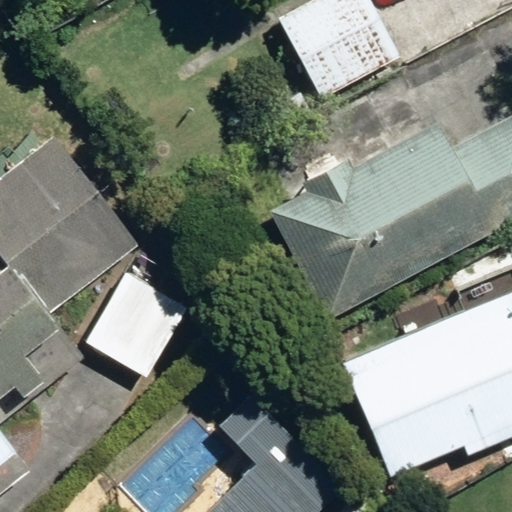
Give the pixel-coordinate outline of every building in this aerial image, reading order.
[(395,61),(363,0),(311,0),(271,21),(314,103),(395,61)] [(263,215),(321,324),(511,224),(511,112),(444,148),(432,125),(344,171),(339,161),(293,186),(298,197),(263,215)] [(130,250),(42,141),(0,174),(0,273),(39,322),(130,250)] [(0,273),(0,420),(72,364),(39,322),(0,273)] [(141,379),(181,308),(121,275),(82,347),(141,379)] [(511,291),(332,367),(381,482),(455,450),(460,460),(511,437),(511,291)] [(203,511),(314,511),(336,492),(244,397),(210,429),(249,469),(203,511)] [(0,482),(15,471),(0,452),(0,482)]
